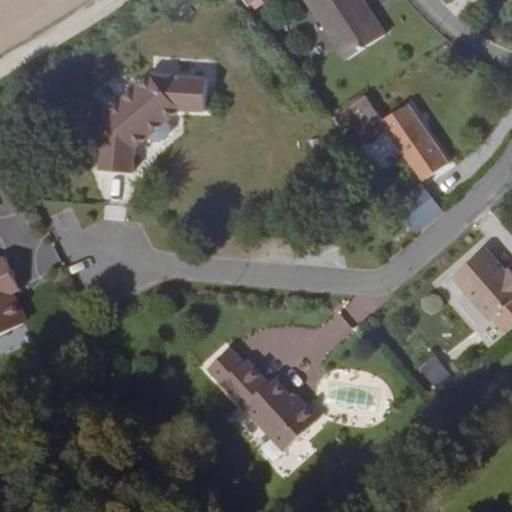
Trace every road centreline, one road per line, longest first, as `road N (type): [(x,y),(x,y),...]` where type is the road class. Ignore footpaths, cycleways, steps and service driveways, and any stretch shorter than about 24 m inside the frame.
road 1 (residential): [(108,262),(377,284),(511,167)]
road 2 (track): [(118,0),(0,73)]
